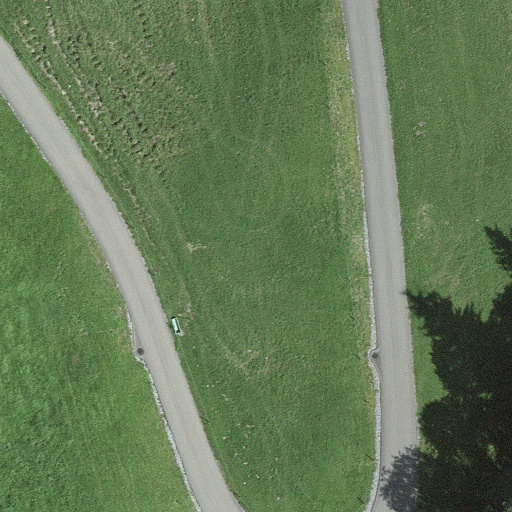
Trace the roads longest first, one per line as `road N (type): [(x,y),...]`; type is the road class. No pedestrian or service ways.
road 1 (unclassified): [(394,511),(400,458),(393,345),(360,0)]
road 2 (unclassified): [(0,59),(117,242),(221,511)]
